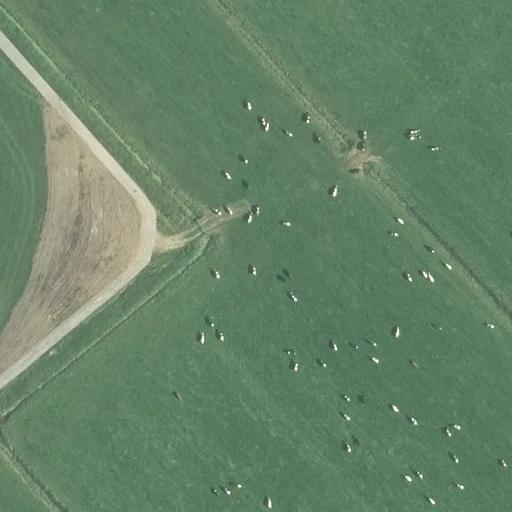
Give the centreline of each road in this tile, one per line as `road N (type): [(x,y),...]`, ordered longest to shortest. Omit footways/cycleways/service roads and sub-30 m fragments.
road 1 (track): [(0,41),(148,210),(141,266),(0,383)]
road 2 (track): [(38,82),(55,133),(61,205),(48,261),(0,358)]
